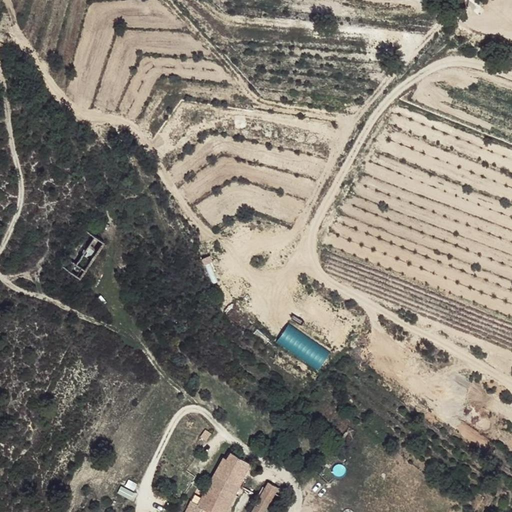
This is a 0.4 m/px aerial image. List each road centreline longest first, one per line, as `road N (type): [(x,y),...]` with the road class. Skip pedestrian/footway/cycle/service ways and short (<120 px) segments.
road 1 (track): [(294,511),(297,487),(286,470),(223,430),(142,352),(106,323),(0,275)]
road 2 (track): [(0,239),(22,195),(0,73)]
